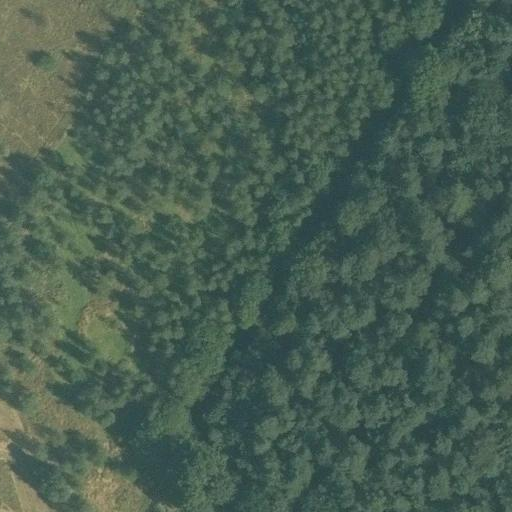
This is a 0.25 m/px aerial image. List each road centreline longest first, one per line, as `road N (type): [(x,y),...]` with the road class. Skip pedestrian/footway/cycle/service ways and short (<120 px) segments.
road 1 (track): [(143,511),(460,0)]
road 2 (track): [(182,444),(301,511)]
